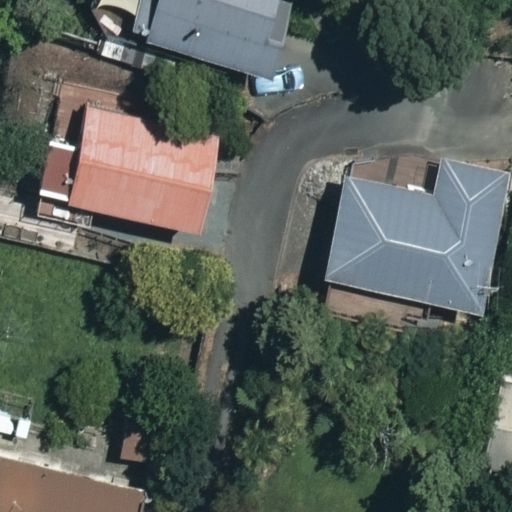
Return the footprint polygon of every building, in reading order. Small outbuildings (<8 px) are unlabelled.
[(277,0),(127,0),(121,21),(260,60),(277,0)] [(174,211),(196,111),(49,79),(22,204),(80,217),(85,192),(174,211)] [(462,295),(492,164),(426,149),(417,188),(336,170),(315,263),(462,295)] [(33,394),(0,385),(0,432),(22,438),(33,394)] [(176,413),(123,400),(111,449),(164,462),(176,413)] [(121,511),(128,475),(0,451),(0,511),(121,511)]
